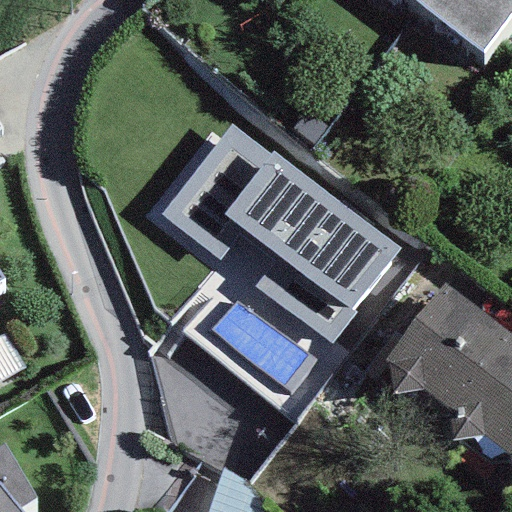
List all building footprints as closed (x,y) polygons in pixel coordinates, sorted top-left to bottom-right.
[(511,0),(380,0),(481,77),(511,37),(511,0)] [(389,258),(230,142),(177,216),(238,260),(179,341),(297,427),(358,344),(337,329),(389,258)] [(511,364),(441,313),(383,394),(511,487),(511,364)] [(3,452),(0,454),(0,511),(26,511),(34,507),(3,452)] [(221,511),(267,511),(271,499),(230,487),(221,511)]
